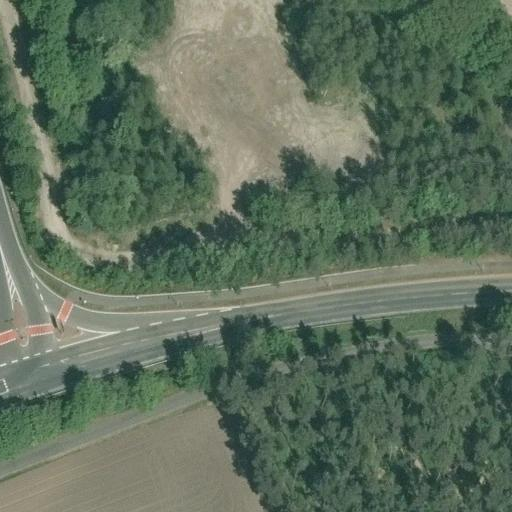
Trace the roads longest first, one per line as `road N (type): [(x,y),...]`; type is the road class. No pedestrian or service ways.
road 1 (residential): [(0,467),(247,365),(434,332),(511,342)]
road 2 (tertiary): [(225,329),(318,309),(511,293)]
road 3 (primary): [(225,329),(153,335),(94,327),(63,320),(10,281)]
road 4 (tertiary): [(37,385),(225,329)]
